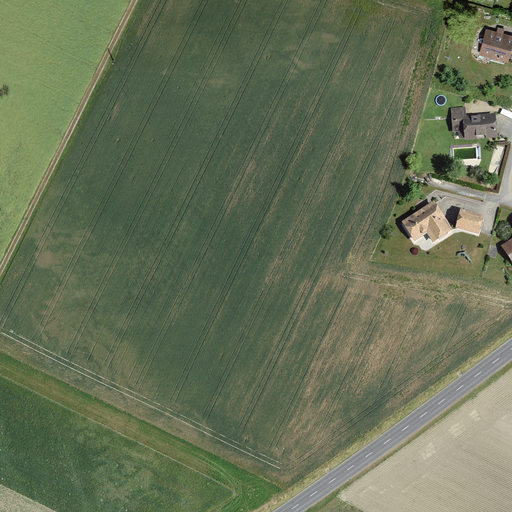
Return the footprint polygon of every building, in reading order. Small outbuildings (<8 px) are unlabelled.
[(511,47),(511,37),(486,29),(479,53),(507,62),(511,47)] [(467,107),(451,108),(453,130),(463,129),(464,140),(497,138),(495,116),(468,118),(467,107)] [(433,246),(456,232),(436,204),(402,226),(414,245),(427,236),(433,246)] [(461,211),(456,232),(479,238),(484,217),(461,211)] [(511,241),(502,248),(511,263),(511,241)]
